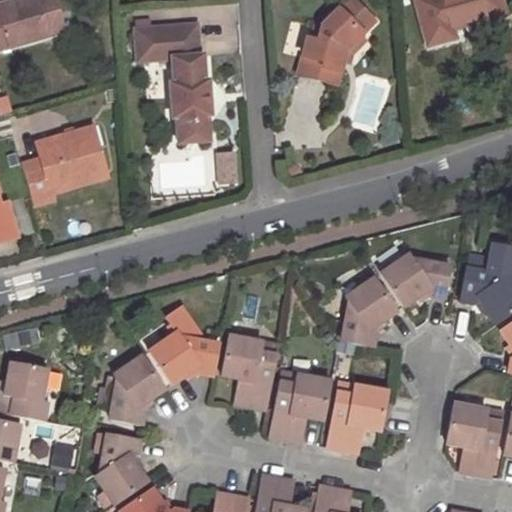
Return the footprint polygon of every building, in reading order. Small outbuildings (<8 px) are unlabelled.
[(0,50),(61,33),(51,0),(21,0),(0,6),(0,50)] [(353,28),(366,13),(352,0),(347,0),(322,27),(319,42),(311,40),(306,38),(297,76),(335,85),(341,63),(342,59),(342,56),(344,52),(361,35),(353,28)] [(498,0),(415,0),(427,44),(453,37),(451,28),(501,14),(498,0)] [(374,21),(366,13),(353,28),(361,35),(374,21)] [(176,143),(207,141),(205,115),(209,115),(207,80),(203,81),(202,55),(198,55),(196,24),(134,28),(137,60),(171,58),(172,83),(169,83),(171,117),(175,117),(176,143)] [(315,25),(311,40),(319,42),(322,27),(315,25)] [(352,55),(344,52),(342,56),(342,59),(341,63),(349,65),(352,55)] [(113,90),(105,90),(105,105),(113,105),(113,90)] [(40,160),(21,165),(31,205),(51,200),(49,193),(47,188),(103,173),(89,129),(36,144),(40,160)] [(230,159),(218,151),(214,183),(219,182),(220,175),(229,173),(230,159)] [(104,177),(103,173),(47,188),(49,193),(104,177)] [(219,182),(228,180),(229,173),(220,175),(219,182)] [(0,240),(15,237),(6,204),(0,205),(0,240)] [(511,262),(511,249),(492,245),(489,262),(487,274),(465,270),(459,302),(473,305),(475,304),(479,300),(487,312),(496,324),(511,313),(511,278),(510,275),(511,262)] [(429,297),(444,299),(450,268),(418,262),(414,265),(408,256),(379,275),(401,307),(415,297),(425,290),(428,294),(429,297)] [(489,262),(467,258),(465,270),(487,274),(489,262)] [(342,342),(372,348),(375,330),(372,327),(382,321),(395,312),(373,280),(345,299),(352,308),(347,311),(342,342)] [(418,302),(428,294),(425,290),(415,297),(418,302)] [(479,300),(475,304),(482,314),(487,312),(479,300)] [(212,375),(212,373),(217,344),(197,341),(199,335),(181,308),(165,318),(175,333),(147,352),(169,385),(183,376),(193,368),(195,373),(212,375)] [(385,325),(382,321),(372,327),(375,330),(385,325)] [(511,356),(511,357),(509,372),(511,372),(511,322),(500,331),(510,344),(511,347),(511,356)] [(239,407),(264,411),(275,356),(259,353),(260,343),(228,337),(221,376),(237,379),(244,380),(239,407)] [(259,353),(275,356),(277,347),(260,343),(259,353)] [(109,420),(139,425),(143,408),(140,404),(150,398),(163,389),(141,356),(112,376),(118,387),(114,389),(109,420)] [(10,364),(6,383),(5,394),(0,393),(0,413),(44,422),(47,403),(42,401),(48,371),(10,364)] [(193,368),(183,376),(186,379),(195,373),(193,368)] [(293,385),(295,376),(280,373),(278,382),(293,385)] [(268,438),(292,442),(297,418),(304,419),(323,422),(323,419),(330,383),(295,376),(293,385),(278,382),(268,438)] [(233,406),(239,407),(244,380),(237,379),(233,406)] [(351,395),(353,386),(337,384),(335,393),(351,395)] [(325,448),(350,453),(354,428),(362,429),(379,432),(386,392),(353,386),(351,395),(335,393),(325,448)] [(152,402),(150,398),(140,404),(143,408),(152,402)] [(469,450),(466,474),(489,478),(499,423),(486,421),(488,412),(452,405),(445,445),(462,448),(469,450)] [(501,415),(488,412),(486,421),(499,423),(501,415)] [(511,416),(509,416),(502,455),(511,456),(511,416)] [(292,442),(300,444),(304,419),(297,418),(292,442)] [(0,462),(10,464),(18,426),(0,422),(0,462)] [(350,453),(357,454),(362,429),(354,428),(350,453)] [(133,457),(136,442),(104,436),(100,463),(103,470),(93,478),(103,492),(111,503),(113,506),(145,484),(135,469),(129,460),(133,457)] [(458,472),(466,474),(469,450),(462,448),(458,472)] [(139,466),(133,457),(129,460),(135,469),(139,466)] [(285,482),(261,477),(255,503),(253,511),(304,511),(287,508),(280,506),(285,482)] [(280,506),(287,508),(292,483),(285,482),(280,506)] [(318,488),(313,511),(339,511),(343,493),(318,488)] [(175,511),(169,511),(167,511),(164,511),(158,502),(150,491),(120,511),(175,511)] [(111,503),(103,492),(96,498),(103,509),(111,503)] [(346,511),(350,494),(343,493),(339,511),(346,511)] [(218,511),(222,496),(216,495),(213,511),(218,511)] [(245,511),(247,501),(222,496),(218,511),(245,511)] [(162,500),(158,502),(164,511),(167,511),(169,511),(162,500)]
